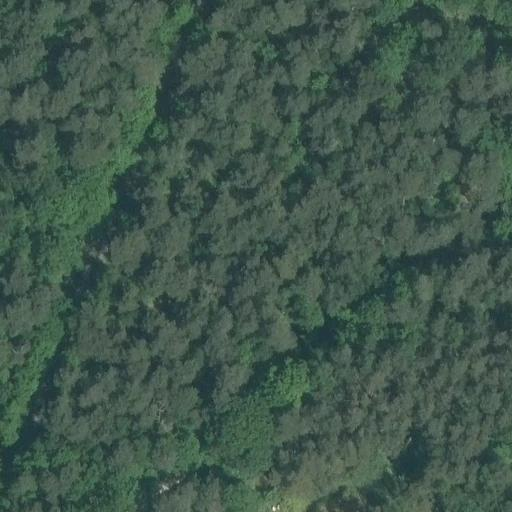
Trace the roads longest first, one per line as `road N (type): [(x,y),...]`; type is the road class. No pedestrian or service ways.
road 1 (unclassified): [(0,472),(195,0)]
road 2 (track): [(511,203),(127,511)]
road 3 (unknown): [(298,380),(274,276),(275,190),(311,57),(340,0)]
